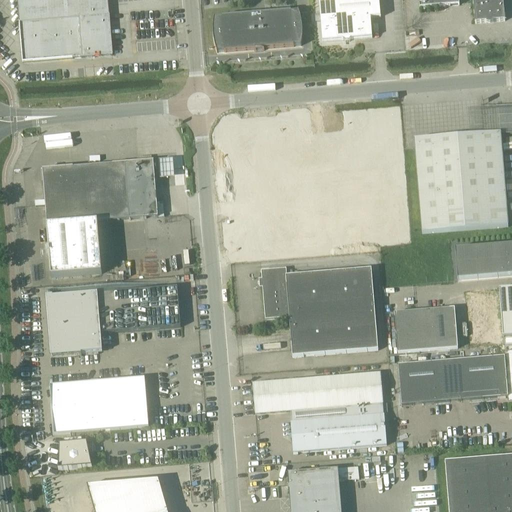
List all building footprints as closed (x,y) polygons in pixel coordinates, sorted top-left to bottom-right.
[(17,0),(18,12),(108,5),(107,0),(17,0)] [(380,18),(378,0),(352,0),(349,0),(348,0),(318,0),(319,13),(330,12),(330,22),(320,23),(322,43),(372,39),(370,19),(380,18)] [(472,0),(475,24),(486,23),(486,24),(490,25),(493,24),(493,23),(505,22),(503,0),(418,0),(419,9),(459,6),(458,0),(472,0)] [(108,5),(18,12),(19,24),(22,64),(111,56),(109,16),(108,5)] [(214,45),(217,54),(224,54),(254,51),(264,51),(264,50),(294,48),(301,47),(301,42),(302,33),(301,25),(299,17),(298,12),(291,12),(261,15),(251,15),(251,16),(221,18),(214,19),(213,28),(213,37),(214,45)] [(511,133),(511,109),(482,112),(484,136),(414,141),(421,235),(507,228),(500,135),(511,133)] [(291,135),(231,140),(241,250),(401,236),(391,126),(331,132),(334,161),(294,165),(291,135)] [(168,160),(159,160),(161,176),(170,175),(173,175),(172,159),(168,160)] [(63,170),(42,172),(47,228),(51,279),(101,274),(97,224),(129,221),(157,219),(164,218),(163,203),(156,204),(153,163),(138,164),(125,165),(72,170),(68,165),(63,170)] [(511,277),(511,247),(455,252),(457,282),(511,277)] [(286,270),(261,272),(264,300),(265,321),(289,319),(291,338),(292,359),(377,352),(375,331),(370,271),(287,278),(286,270)] [(181,328),(177,288),(128,292),(127,286),(86,290),(86,296),(53,298),(53,297),(51,298),(47,299),(51,357),(80,355),(82,357),(81,355),(98,354),(102,353),(102,349),(101,335),(181,328)] [(511,288),(499,290),(503,338),(511,337),(511,288)] [(398,355),(458,351),(454,310),(394,315),(398,355)] [(511,351),(503,353),(503,358),(398,367),(401,407),(507,398),(507,403),(511,402),(511,351)] [(383,406),(380,375),(252,386),(255,417),(290,414),(291,424),(290,424),(293,457),(298,456),(297,454),(386,447),(384,417),(383,417),(382,406),(383,406)] [(50,388),(54,436),(70,435),(71,442),(63,441),(63,445),(59,446),(58,472),(91,469),(88,454),(92,454),(92,455),(93,445),(92,445),(92,446),(87,447),(86,443),(82,443),(81,440),(77,439),(78,438),(79,437),(80,437),(97,435),(98,435),(98,434),(99,434),(99,433),(99,432),(148,428),(144,381),(50,388)] [(448,511),(511,511),(511,457),(444,463),(448,511)] [(287,475),(289,511),(340,511),(338,471),(287,475)] [(87,487),(93,510),(142,496),(146,511),(167,511),(159,482),(87,487)]
